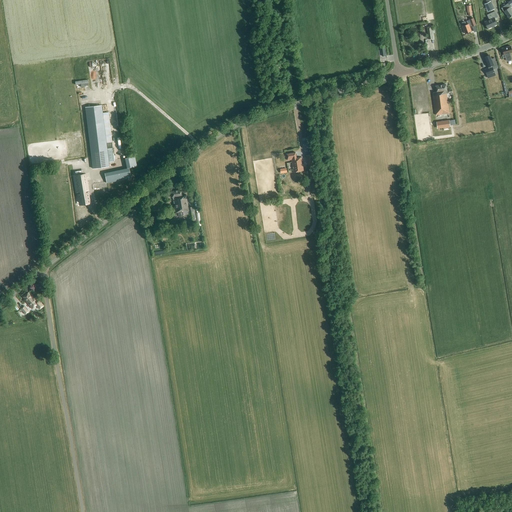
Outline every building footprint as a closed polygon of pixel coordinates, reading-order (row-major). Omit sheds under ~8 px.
[(488,12),(495,9),(491,2),(491,1),(490,0),(485,0),(487,3),(484,4),(488,12)] [(511,0),(508,2),(508,3),(501,8),(503,12),(504,11),(509,18),(511,15),(511,11),(511,10),(511,9),(510,7),(511,6),(511,5),(511,0)] [(487,15),(489,20),(485,22),(488,29),(497,25),(494,18),(498,17),(495,11),(487,15)] [(462,26),(465,34),(472,31),(470,27),(472,26),(474,32),(477,31),(476,25),(473,18),(469,20),(467,21),(468,24),(466,24),(465,21),(462,23),(462,24),(462,26)] [(504,55),(502,55),(503,58),(505,58),(506,61),(507,61),(508,61),(510,61),(511,60),(511,59),(510,54),(511,52),(511,51),(511,46),(502,48),(504,55)] [(490,55),(484,57),(488,67),(492,66),(493,66),(494,66),(497,65),(495,58),(491,59),(490,55)] [(485,69),(487,75),(494,72),(492,66),(485,69)] [(452,89),(447,90),(446,85),(435,86),(436,93),(433,93),(436,115),(449,113),(447,93),(449,93),(452,92),(452,89)] [(112,149),(106,150),(101,105),(86,107),(93,169),(108,167),(108,163),(113,162),(112,149)] [(295,153),(287,154),(288,161),(291,160),(293,169),(293,173),(304,171),(301,157),(296,158),(295,153)] [(313,155),(307,156),(310,177),(316,176),(313,155)] [(134,157),(124,159),(127,169),(137,167),(134,157)] [(104,174),(106,184),(131,179),(128,169),(104,174)] [(82,204),(83,205),(89,203),(87,191),(88,191),(86,174),(74,176),(76,193),(77,193),(79,200),(82,200),(82,204)] [(311,183),(312,193),(317,192),(317,191),(319,191),(318,183),(316,183),(316,182),(311,183)] [(192,207),(188,208),(186,195),(182,196),(181,190),(171,192),(172,197),(173,197),(175,213),(177,213),(178,216),(181,218),(183,215),(183,212),(189,211),(191,221),(194,221),(195,227),(197,226),(196,219),(194,219),(192,207)] [(39,301),(37,303),(28,293),(23,297),(26,301),(25,302),(32,309),(36,306),(39,310),(43,306),(39,301)] [(28,312),(23,306),(20,309),(19,311),(20,313),(22,311),(25,315),(28,312)]
